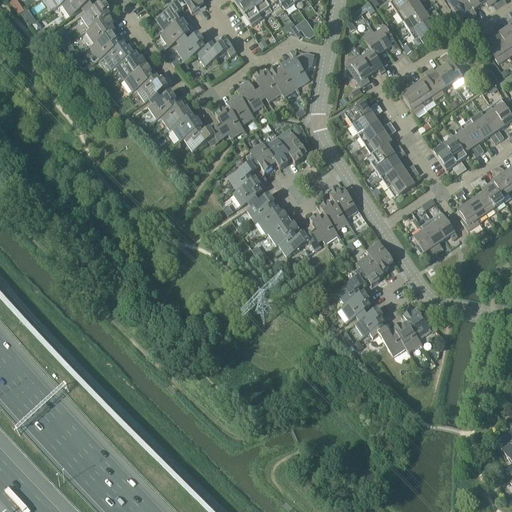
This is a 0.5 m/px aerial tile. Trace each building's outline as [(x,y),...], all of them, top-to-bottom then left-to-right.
[(50,0),(56,9),(53,11),(54,12),(58,10),(58,9),(71,0),(50,0)] [(71,0),(58,9),(58,10),(59,11),(62,9),(70,20),(92,5),(88,0),(71,0)] [(159,36),(160,37),(160,38),(180,24),(179,24),(176,20),(184,15),(183,14),(187,11),(187,10),(180,0),(177,0),(174,2),(177,7),(155,22),(163,34),(159,36)] [(180,0),(187,10),(187,11),(192,18),(199,12),(198,11),(203,7),(198,0),(180,0)] [(263,25),(248,3),(243,7),(238,0),(235,0),(233,2),(251,30),(260,24),(262,26),(263,25)] [(272,16),(260,0),(253,0),(248,3),(263,25),(265,24),(264,22),(272,16)] [(260,0),(272,16),(280,11),(281,13),(284,11),(282,9),(283,9),(276,0),(260,0)] [(295,7),(290,0),(276,0),(283,9),(282,9),(284,11),(281,13),(282,15),(295,7)] [(397,15),(419,0),(397,0),(394,2),(387,6),(389,8),(391,7),(397,15)] [(426,0),(419,0),(397,15),(402,23),(400,24),(401,26),(423,12),(419,6),(427,1),(426,0)] [(472,19),(459,0),(456,0),(457,0),(448,6),(459,22),(465,18),(468,22),(472,19)] [(459,0),(472,19),(477,16),(474,12),(479,8),(473,0),(459,0)] [(473,0),(479,8),(485,4),(488,8),(492,5),(488,0),(473,0)] [(86,34),(109,20),(110,19),(107,14),(109,12),(104,4),(81,20),(89,31),(85,33),(86,34)] [(368,5),(363,9),(369,18),(375,14),(371,9),(368,5)] [(423,12),(401,26),(402,28),(405,27),(410,35),(438,16),(435,12),(427,18),(423,12)] [(356,13),(348,19),(350,23),(359,17),(356,13)] [(438,16),(410,35),(414,41),(418,38),(421,43),(437,32),(433,26),(441,21),(438,16)] [(32,19),(25,23),(28,28),(35,23),(32,19)] [(109,20),(86,34),(86,35),(85,35),(93,47),(90,49),(90,50),(113,35),(115,34),(112,29),(114,27),(109,20)] [(188,30),(182,22),(179,24),(180,24),(160,38),(160,37),(159,38),(167,50),(164,52),(165,53),(189,36),(186,32),(188,30)] [(511,23),(511,22),(506,25),(509,28),(503,32),(511,44),(511,23)] [(347,25),(345,28),(348,33),(353,30),(350,23),(349,24),(347,25)] [(291,25),(282,31),(287,38),(288,37),(291,37),(291,40),(298,42),(300,39),(291,25)] [(375,37),(385,53),(391,49),(394,53),(398,50),(383,27),(381,28),(383,31),(375,37)] [(309,29),(301,34),(305,41),(309,43),(316,38),(309,29)] [(36,36),(40,41),(46,36),(43,32),(36,36)] [(385,53),(375,37),(372,32),(361,40),(369,51),(378,63),(382,61),(380,57),(385,53)] [(491,35),(508,60),(511,56),(511,44),(503,32),(498,36),(495,32),(491,35)] [(113,35),(90,50),(91,50),(90,51),(97,62),(94,64),(95,66),(100,63),(99,62),(120,49),(117,44),(119,43),(113,35)] [(508,60),(491,35),(487,38),(489,42),(483,46),(498,67),(508,60)] [(181,68),(197,57),(196,57),(205,51),(202,46),(204,45),(199,37),(176,52),(183,64),(180,66),(181,68)] [(67,39),(61,43),(65,48),(71,44),(67,39)] [(212,46),(205,51),(196,57),(197,57),(205,70),(227,56),(230,60),(236,57),(228,45),(223,48),(222,46),(216,51),(212,46)] [(265,45),(259,48),(263,54),(268,50),(265,45)] [(124,46),(120,49),(99,62),(100,63),(101,64),(104,62),(111,73),(112,73),(134,58),(129,50),(127,51),(124,46)] [(362,61),(372,76),(378,73),(380,76),(385,73),(378,63),(369,51),(368,52),(370,55),(362,61)] [(362,61),(359,56),(346,65),(345,67),(360,90),(369,84),(366,80),(372,76),(362,61)] [(440,71),(451,87),(460,81),(462,84),(464,82),(446,56),(441,59),(446,67),(440,71)] [(124,83),(147,68),(141,59),(139,61),(136,57),(134,58),(112,73),(113,74),(116,72),(124,83)] [(289,64),(281,69),(283,71),(282,71),(297,92),(309,83),(313,66),(306,58),(290,66),(289,64)] [(240,67),(237,62),(230,67),(233,72),(240,67)] [(147,68),(124,83),(131,94),(128,97),(129,98),(133,96),(133,95),(154,82),(153,82),(150,77),(152,75),(147,68)] [(428,74),(443,97),(443,96),(444,95),(443,92),(451,87),(440,71),(435,74),(432,70),(428,74)] [(299,95),(297,92),(282,71),(278,74),(276,72),(269,78),(268,78),(283,100),(283,101),(295,93),(298,96),(299,95)] [(506,72),(500,76),(503,80),(509,76),(506,72)] [(84,73),(78,76),(83,83),(88,80),(84,73)] [(420,84),(433,103),(443,97),(428,74),(424,76),(426,80),(420,84)] [(282,101),(283,100),(268,78),(269,78),(267,76),(263,79),(261,77),(253,82),(268,105),(280,97),(282,101)] [(161,84),(157,79),(153,82),(154,82),(133,95),(133,96),(134,97),(137,95),(145,106),(168,91),(163,82),(161,84)] [(433,103),(420,84),(415,88),(412,84),(408,87),(423,110),(433,103)] [(237,97),(238,98),(251,117),(252,116),(264,108),(248,86),(240,91),(242,93),(237,97)] [(423,110),(408,87),(404,90),(406,94),(400,98),(413,117),(423,110)] [(356,90),(350,94),(353,99),(360,95),(356,90)] [(153,126),(157,123),(157,122),(178,109),(174,104),(176,103),(171,95),(148,111),(156,122),(152,125),(153,126)] [(227,109),(229,113),(243,133),(244,133),(245,132),(242,129),(254,121),(254,120),(255,119),(252,116),(251,117),(238,98),(230,104),(232,106),(227,109)] [(489,108),(503,130),(509,126),(511,130),(511,119),(501,103),(492,109),(490,107),(489,108)] [(351,128),(379,110),(376,106),(368,111),(364,105),(342,120),(344,122),(346,121),(351,128)] [(161,122),(169,133),(169,134),(192,118),(187,110),(185,111),(181,106),(178,109),(157,122),(157,123),(158,124),(161,122)] [(480,117),(499,145),(503,141),(498,134),(503,130),(489,108),(487,109),(488,111),(480,117)] [(111,110),(107,113),(111,119),(117,115),(113,109),(111,110)] [(355,140),(378,125),(374,119),(382,114),(379,110),(351,128),(356,137),(354,138),(355,140)] [(246,136),(244,133),(243,133),(229,113),(225,116),(224,114),(215,119),(222,130),(231,142),(242,134),(244,138),(246,136)] [(469,121),(484,143),(489,140),(494,147),(499,145),(480,117),(472,122),(471,120),(469,121)] [(180,145),(184,142),(183,142),(200,131),(202,130),(197,121),(195,122),(192,118),(169,134),(169,133),(167,134),(169,136),(172,133),(180,145)] [(337,119),(331,123),(333,127),(340,123),(337,119)] [(484,143),(469,121),(467,122),(469,124),(460,130),(479,158),(484,155),(479,147),(484,143)] [(143,125),(136,130),(140,134),(149,129),(146,126),(143,125)] [(364,148),(392,130),(389,126),(382,131),(378,125),(355,140),(357,141),(359,140),(364,148)] [(426,125),(421,128),(422,129),(425,134),(429,131),(426,125)] [(296,127),(291,131),(295,137),(300,134),(296,127)] [(203,136),(200,131),(183,142),(184,142),(192,155),(214,140),(218,145),(223,141),(216,129),(211,132),(210,131),(203,136)] [(392,130),(364,148),(370,157),(366,160),(367,162),(371,159),(371,158),(387,148),(392,145),(388,139),(395,134),(392,130)] [(479,158),(460,130),(455,134),(457,137),(453,140),(452,141),(466,161),(467,160),(464,157),(470,153),(475,160),(479,158)] [(293,136),(280,145),(291,162),(295,168),(303,162),(302,160),(307,157),(293,136)] [(276,142),(265,149),(264,150),(276,166),(280,172),(288,167),(286,165),(291,162),(280,145),(275,137),(274,138),(276,142)] [(452,138),(450,140),(451,142),(442,147),(462,175),(466,172),(461,165),(466,161),(452,141),(453,140),(452,138)] [(249,154),(252,158),(260,170),(259,170),(264,177),(273,171),(271,169),(276,166),(264,150),(265,149),(260,142),(258,143),(260,146),(249,154)] [(462,175),(442,147),(434,153),(433,151),(431,152),(446,174),(452,170),(457,178),(462,175)] [(374,171),(402,152),(399,148),(391,154),(387,148),(371,158),(371,159),(374,163),(370,165),(374,171)] [(379,182),(400,168),(397,163),(405,157),(402,152),(374,171),(379,180),(378,181),(379,182)] [(171,158),(168,154),(161,159),(164,163),(171,158)] [(255,173),(259,170),(260,170),(252,158),(246,162),(250,167),(228,182),(236,194),(236,195),(255,182),(252,177),(256,175),(255,173)] [(387,191),(415,172),(412,168),(404,174),(400,168),(379,182),(380,184),(382,183),(387,191)] [(511,193),(511,179),(508,173),(503,177),(500,172),(500,173),(498,169),(494,171),(511,198),(511,197),(511,193),(511,194),(511,193)] [(511,198),(494,171),(490,173),(493,177),(496,182),(490,185),(501,201),(502,201),(508,196),(510,199),(511,198)] [(415,172),(387,191),(393,200),(391,201),(392,203),(414,188),(410,182),(418,177),(415,172)] [(476,183),(478,187),(484,195),(496,214),(499,212),(497,210),(504,205),(502,201),(501,201),(490,185),(486,188),(484,185),(481,184),(479,181),(476,183)] [(259,191),(261,190),(255,182),(236,195),(236,194),(233,197),(240,208),(237,211),(238,213),(262,196),(259,191)] [(329,200),(334,206),(345,223),(345,222),(358,214),(344,193),(339,196),(338,194),(329,200)] [(496,214),(484,195),(475,201),(485,217),(493,212),(494,215),(496,214)] [(252,229),(253,228),(253,227),(276,212),(273,208),(275,207),(269,198),(246,214),(254,225),(251,227),(252,229)] [(485,217),(475,201),(466,207),(478,226),(481,224),(479,221),(485,217)] [(430,210),(426,205),(421,209),(425,214),(430,210)] [(320,213),(324,218),(335,235),(346,228),(348,231),(350,230),(345,222),(345,223),(334,206),(329,209),(328,207),(320,213)] [(478,226),(466,207),(456,213),(470,233),(479,227),(478,226)] [(227,208),(222,211),(227,219),(232,215),(227,208)] [(257,226),(265,237),(265,238),(288,222),(283,214),(281,216),(278,211),(276,212),(253,227),(253,228),(254,228),(257,226)] [(441,215),(431,222),(434,227),(444,242),(450,239),(452,243),(457,239),(442,217),(441,215)] [(339,243),(340,242),(335,235),(324,218),(319,221),(318,219),(310,225),(325,248),(337,240),(339,243)] [(276,249),(278,248),(277,248),(294,237),(299,234),(294,226),(291,227),(288,222),(265,238),(265,237),(264,238),(265,239),(268,237),(276,249)] [(444,242),(434,227),(425,233),(423,229),(421,230),(437,253),(441,250),(438,246),(444,242)] [(437,253),(421,230),(420,231),(422,234),(413,240),(424,256),(430,252),(433,256),(437,253)] [(294,237),(277,248),(278,248),(287,261),(309,246),(312,251),(318,247),(310,235),(305,239),(304,237),(301,232),(299,234),(294,237)] [(366,254),(367,254),(382,276),(390,271),(388,269),(393,266),(379,245),(366,254)] [(354,252),(351,247),(346,251),(349,255),(354,252)] [(383,279),(382,276),(367,254),(366,254),(365,255),(368,258),(356,266),(360,272),(369,284),(368,285),(371,289),(380,284),(378,282),(383,279)] [(364,287),(368,285),(369,284),(360,272),(355,276),(358,281),(336,296),(345,309),(361,298),(358,293),(365,289),(364,287)] [(364,296),(361,298),(345,309),(341,311),(349,323),(345,325),(346,327),(371,310),(367,305),(370,304),(364,296)] [(360,343),(369,336),(381,327),(381,328),(384,326),(380,321),(383,320),(377,312),(354,327),(362,339),(359,341),(360,343)] [(402,320),(406,326),(407,326),(418,343),(431,334),(417,313),(412,317),(411,315),(402,320)] [(394,336),(405,352),(408,356),(420,348),(422,351),(423,350),(418,343),(407,326),(406,326),(402,329),(400,327),(392,333),(394,336)] [(333,327),(328,331),(332,336),(336,333),(333,327)] [(405,352),(394,336),(390,338),(385,331),(384,332),(381,328),(381,327),(369,336),(373,342),(378,338),(393,360),(405,352)] [(350,341),(345,344),(347,347),(349,350),(352,348),(353,346),(350,341)] [(353,346),(352,348),(356,355),(363,350),(359,343),(353,346)] [(423,368),(418,370),(423,377),(427,374),(423,368)] [(511,440),(510,438),(497,447),(511,469),(507,472),(511,478),(511,477),(511,440)]
